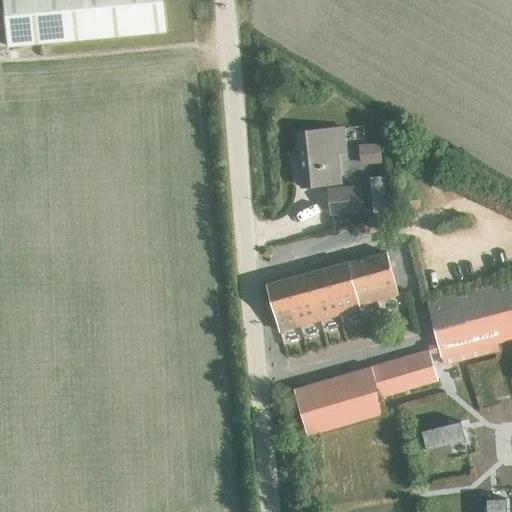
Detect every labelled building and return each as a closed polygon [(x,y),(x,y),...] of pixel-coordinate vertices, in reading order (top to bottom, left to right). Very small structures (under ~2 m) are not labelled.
[(2,0),(7,46),(167,31),(163,0),(2,0)] [(338,153),(346,152),(343,128),(295,132),(297,152),(303,151),(307,186),(341,182),(338,153)] [(362,210),(360,186),(329,189),(332,213),(362,210)] [(388,250),(267,284),(280,331),(361,309),(360,305),(399,295),(397,285),(394,275),(388,250)] [(441,357),(511,337),(511,278),(427,301),(441,357)] [(385,413),(380,397),(437,381),(429,350),(371,367),(293,389),(307,436),(385,413)]
